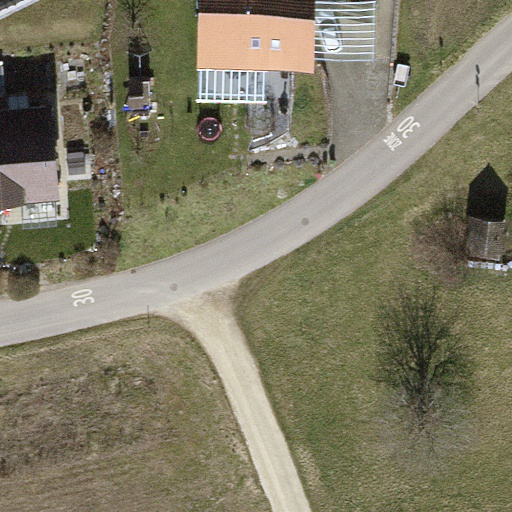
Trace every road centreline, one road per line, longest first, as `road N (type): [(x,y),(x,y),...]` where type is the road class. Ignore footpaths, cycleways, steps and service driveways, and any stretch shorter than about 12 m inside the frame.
road 1 (unclassified): [(0,326),(197,272),(303,218),(404,143),(511,38)]
road 2 (track): [(298,511),(197,272)]
